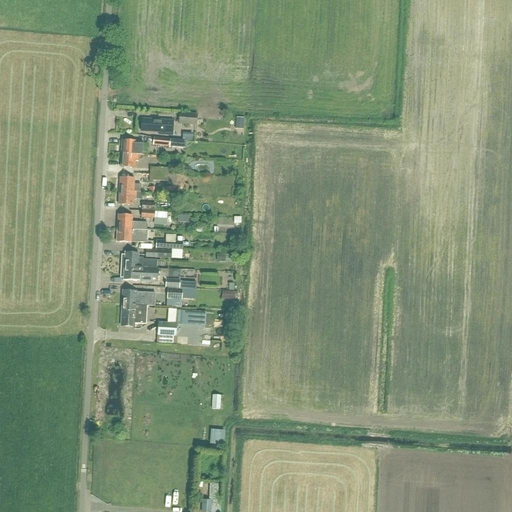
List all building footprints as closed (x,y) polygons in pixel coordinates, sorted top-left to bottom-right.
[(195,125),(196,114),(178,113),(178,124),(195,125)] [(140,132),(147,132),(158,133),(158,135),(171,136),(172,121),(141,119),(140,132)] [(154,138),(153,146),(169,148),(170,140),(154,138)] [(138,155),(138,156),(141,156),(142,142),(138,142),(121,141),(121,155),(138,155)] [(182,141),(181,149),(193,150),(194,142),(182,141)] [(138,155),(121,155),(120,168),(135,169),(135,162),(137,162),(138,156),(138,155)] [(149,181),(166,182),(166,186),(174,187),(175,175),(167,175),(167,176),(149,175),(149,181)] [(119,178),(119,192),(135,193),(139,193),(140,185),(134,185),(134,179),(119,178)] [(135,200),(135,193),(119,192),(118,205),(132,206),(132,200),(135,200)] [(141,211),(153,212),(154,204),(142,203),(141,211)] [(117,215),(117,229),(147,230),(147,224),(131,223),(131,216),(117,215)] [(146,243),(147,230),(117,229),(116,242),(130,243),(146,243)] [(155,249),(176,250),(193,251),(193,244),(182,244),(182,242),(176,242),(156,241),(155,249)] [(145,250),(145,258),(171,259),(172,251),(145,250)] [(124,253),(124,267),(157,269),(157,262),(143,261),(143,259),(137,258),(138,254),(124,253)] [(168,270),(157,269),(124,267),(123,281),(157,283),(158,278),(168,279),(168,270)] [(196,284),(188,283),(179,283),(179,280),(166,279),(165,288),(179,289),(179,288),(188,289),(193,289),(194,289),(195,289),(196,284)] [(121,305),(137,306),(137,301),(140,301),(140,297),(135,297),(135,291),(122,290),(121,305)] [(168,290),(167,300),(182,301),(182,291),(168,290)] [(137,306),(121,305),(120,327),(133,328),(133,324),(145,325),(146,306),(137,306)] [(175,337),(176,324),(157,323),(156,336),(175,337)] [(219,410),(223,410),(224,396),(213,396),(212,410),(219,410)] [(202,501),(201,511),(210,511),(211,501),(202,501)] [(211,501),(210,511),(219,511),(220,502),(211,501)]
